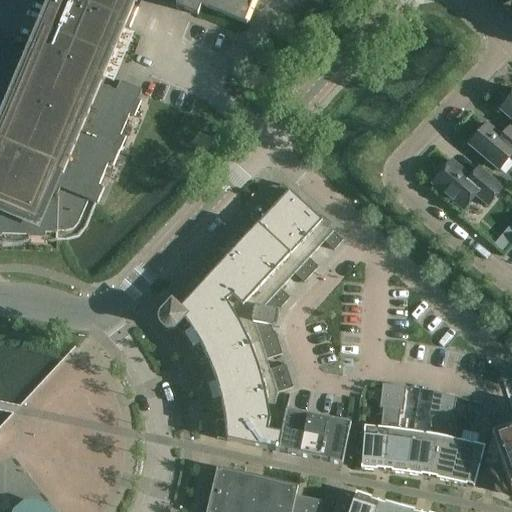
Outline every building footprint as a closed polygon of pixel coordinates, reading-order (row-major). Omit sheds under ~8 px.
[(130,6),(132,0),(53,0),(30,56),(0,43),(0,239),(2,240),(2,238),(28,239),(28,241),(57,242),(57,232),(65,232),(73,230),(78,223),(88,201),(97,205),(104,189),(99,187),(108,166),(112,168),(125,139),(120,137),(129,115),(134,118),(141,102),(101,85),(101,86),(97,84),(121,26),(130,30),(130,29),(129,28),(137,10),(138,11),(139,10),(130,6)] [(178,0),(175,7),(197,16),(201,7),(247,26),(249,20),(250,17),(250,12),(254,0),(257,0),(262,2),(262,0),(178,0)] [(511,97),(500,112),(511,121),(511,97)] [(511,136),(507,143),(486,126),(469,146),(484,159),(499,171),(510,158),(511,160),(511,136)] [(475,197),(487,207),(502,189),(478,169),(470,179),(451,162),(432,185),(463,211),(475,197)] [(342,466),(351,425),(287,411),(290,396),(289,396),(286,411),(274,409),(277,394),(293,389),(285,366),(270,371),(266,361),(282,355),(274,332),(273,333),(271,327),(275,328),(278,312),(275,311),(279,307),(281,309),(290,299),(280,290),(294,275),(304,284),(318,268),(309,260),(324,243),(334,251),(343,242),(289,192),(178,312),(190,329),(200,346),(209,364),(216,383),(221,402),(225,421),(226,442),(278,453),(280,448),(288,449),(287,455),(311,460),(312,454),(330,458),(329,464),(342,466)] [(511,237),(507,233),(497,245),(505,252),(511,243),(511,237)] [(178,327),(165,311),(161,315),(160,319),(160,323),(161,327),(164,330),(168,331),(172,331),(176,329),(178,327)] [(361,470),(384,472),(394,386),(382,385),(379,409),(382,410),(380,429),(364,428),(361,470)] [(403,412),(406,388),(394,386),(384,472),(406,475),(413,433),(397,431),(400,412),(403,412)] [(428,436),(413,433),(406,475),(429,479),(445,396),(433,393),(428,418),(431,419),(428,436)] [(429,479),(451,483),(460,442),(445,439),(448,422),(451,422),(456,398),(445,396),(429,479)] [(460,442),(451,483),(474,489),(495,410),(483,407),(477,430),(480,431),(476,446),(460,442)] [(511,427),(491,435),(484,460),(491,462),(499,459),(511,495),(511,427)] [(298,487),(237,473),(217,469),(206,511),(319,511),(322,503),(296,496),(298,487)] [(334,511),(374,511),(378,501),(356,494),(354,497),(341,493),(334,511)] [(398,511),(399,508),(378,501),(374,511),(398,511)]
